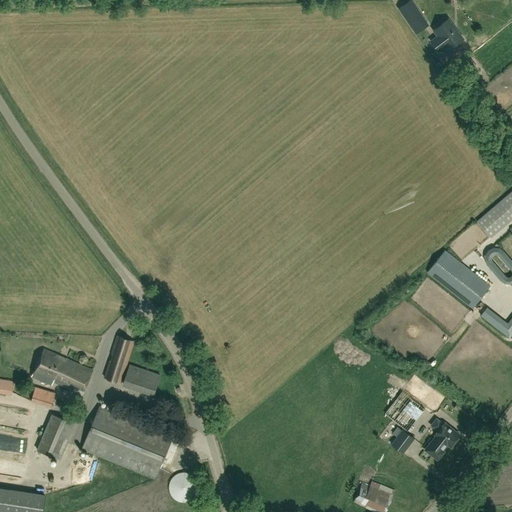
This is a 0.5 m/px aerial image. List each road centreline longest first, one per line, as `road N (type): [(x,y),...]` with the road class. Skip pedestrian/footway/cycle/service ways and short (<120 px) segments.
road 1 (unclassified): [(0,103),(162,326),(185,370),(229,511)]
road 2 (unclassified): [(432,511),(511,411)]
